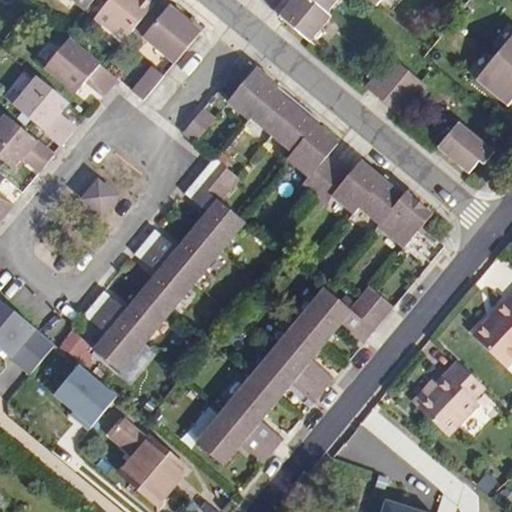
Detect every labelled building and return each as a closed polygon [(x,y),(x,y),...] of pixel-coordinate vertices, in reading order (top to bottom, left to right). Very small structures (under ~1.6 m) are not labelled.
[(72,0),(86,11),(94,0),(72,0)] [(124,42),(155,5),(148,0),(109,0),(95,18),(102,25),(124,42)] [(330,18),(326,15),(307,0),(293,0),(289,5),(294,8),(284,21),(310,42),(330,18)] [(307,0),(326,15),(337,0),(307,0)] [(294,8),(289,5),(279,17),(284,21),(294,8)] [(201,33),(169,7),(143,38),(175,65),(201,33)] [(102,25),(95,18),(88,26),(96,32),(102,25)] [(69,40),(61,34),(55,41),(63,48),(69,40)] [(511,38),(497,56),(511,68),(511,38)] [(45,69),(76,95),(86,83),(90,78),(107,93),(118,80),(69,40),(63,48),(45,69)] [(511,68),(497,56),(477,81),(507,107),(511,101),(511,68)] [(381,95),(403,68),(391,58),(366,88),(378,99),(381,95)] [(153,68),(132,92),(144,102),(164,77),(153,68)] [(359,208),(380,226),(378,228),(404,249),(407,245),(431,264),(441,252),(417,233),(421,228),(432,215),(385,176),(381,181),(360,164),(352,174),(347,180),(323,160),(328,154),(336,144),(315,126),(319,121),(255,68),(227,102),(248,120),(250,118),(292,154),(287,160),(308,178),(303,184),(327,204),(332,198),(353,215),(359,208)] [(391,103),(413,76),(403,68),(381,95),(391,103)] [(413,76),(391,103),(388,107),(400,117),(425,86),(413,76)] [(69,104),(38,78),(20,99),(14,107),(62,147),(72,134),(55,120),(59,116),(69,104)] [(107,93),(90,78),(86,83),(104,97),(107,93)] [(20,99),(12,93),(6,100),(14,107),(20,99)] [(391,103),(381,95),(378,99),(388,107),(391,103)] [(203,109),(182,133),(183,134),(195,144),(215,120),(203,109)] [(0,159),(13,171),(23,159),(27,155),(44,169),(54,156),(6,116),(0,123),(0,159)] [(76,130),(59,116),(55,120),(72,134),(76,130)] [(438,149),(469,174),(479,162),(489,150),(458,124),(438,149)] [(129,189),(144,173),(115,147),(100,164),(129,189)] [(493,154),(489,150),(479,162),(484,165),(493,154)] [(352,174),(328,154),(323,160),(347,180),(352,174)] [(44,169),(27,155),(23,159),(41,173),(44,169)] [(157,273),(126,311),(101,291),(82,314),(106,335),(93,351),(120,373),(244,223),(218,202),(237,179),(212,158),(183,193),(207,213),(176,250),(152,230),(133,253),(157,273)] [(0,222),(10,210),(0,202),(0,186),(5,180),(0,175),(0,222)] [(119,197),(97,179),(79,201),(101,219),(119,197)] [(8,182),(1,194),(16,203),(24,191),(8,182)] [(13,206),(0,194),(0,202),(10,210),(13,206)] [(444,248),(421,228),(417,233),(441,252),(444,248)] [(291,383),(315,403),(335,380),(311,360),(340,324),(365,344),(394,308),(369,288),(350,311),(325,290),(196,445),(223,466),(240,445),(264,465),(284,441),(260,421),(291,383)] [(0,348),(31,377),(59,345),(0,291),(0,348)] [(487,325),(453,361),(486,393),(511,366),(511,308),(511,307),(491,328),(487,325)] [(73,330),(64,344),(85,358),(94,344),(73,330)] [(80,363),(54,400),(98,430),(123,393),(80,363)] [(456,423),(467,412),(439,386),(421,406),(398,430),(430,461),(462,428),(456,423)] [(398,430),(421,406),(417,402),(394,426),(398,430)] [(136,460),(122,477),(157,506),(187,470),(152,441),(150,443),(123,421),(114,431),(115,441),(117,445),(136,460)] [(30,455),(46,435),(37,426),(20,447),(30,455)] [(39,463),(78,495),(90,480),(67,461),(63,466),(47,452),(39,463)] [(383,511),(431,511),(388,498),(383,511)]
